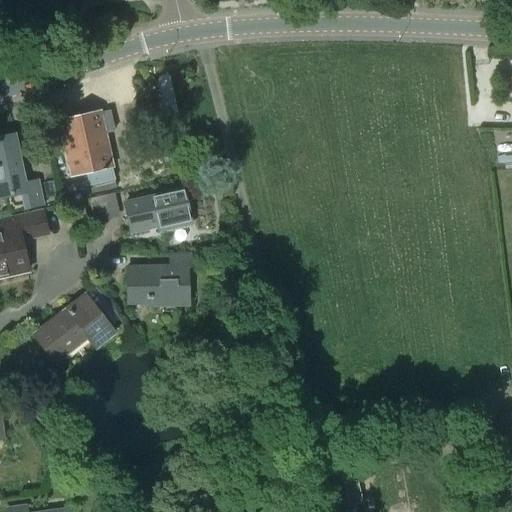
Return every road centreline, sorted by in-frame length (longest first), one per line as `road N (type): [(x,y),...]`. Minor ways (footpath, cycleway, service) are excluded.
road 1 (unclassified): [(511,402),(356,428),(310,421),(199,33)]
road 2 (tertiary): [(511,34),(413,26),(199,33)]
road 3 (tertiary): [(186,34),(0,89)]
